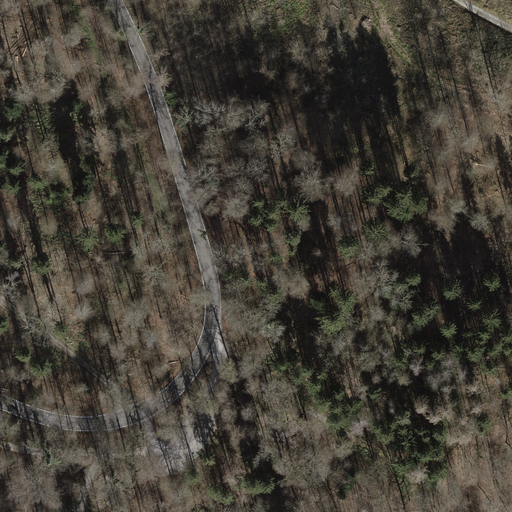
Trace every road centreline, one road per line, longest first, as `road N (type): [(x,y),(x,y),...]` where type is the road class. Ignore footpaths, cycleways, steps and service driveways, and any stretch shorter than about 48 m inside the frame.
road 1 (tertiary): [(0,401),(68,422),(130,416),(181,382),(210,330),(211,284),(183,180),(113,0)]
road 2 (track): [(421,511),(402,465),(341,430),(210,330)]
road 3 (track): [(0,296),(142,410)]
road 4 (track): [(155,449),(104,458),(0,446)]
